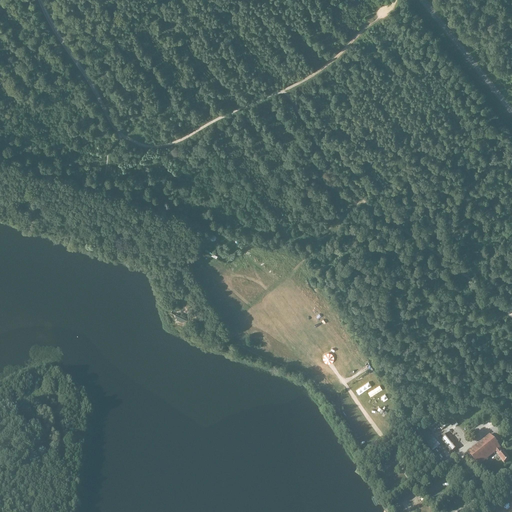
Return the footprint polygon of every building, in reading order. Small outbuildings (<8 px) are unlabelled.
[(373,379),(359,387),(362,392),(376,384),(373,379)] [(374,394),(387,387),(384,382),(371,389),(374,394)] [(436,430),(428,432),(429,439),(435,437),(437,443),(440,442),(436,430)] [(451,453),(458,447),(448,433),(440,440),(451,453)] [(500,449),(493,441),(489,435),(467,453),(478,466),(495,452),(499,456),(498,457),(503,464),(509,460),(503,452),(502,453),(499,449),(500,449)]
